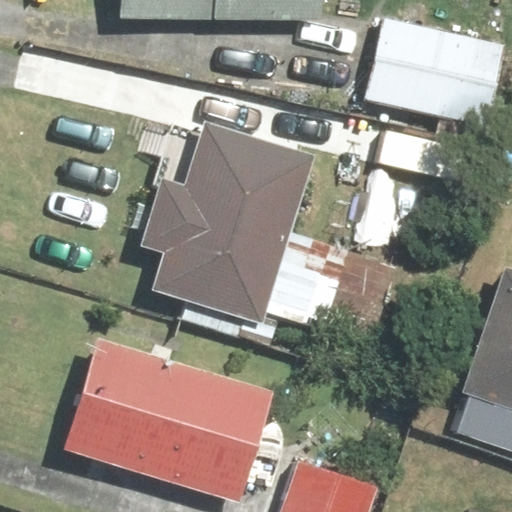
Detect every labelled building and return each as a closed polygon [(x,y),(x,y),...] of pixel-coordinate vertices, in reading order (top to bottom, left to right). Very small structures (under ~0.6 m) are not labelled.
[(115,0),(115,22),(320,22),(319,0),(115,0)] [(499,49),(374,21),(355,102),(481,130),(499,49)] [(309,159),(201,125),(181,189),(156,181),(134,250),(159,258),(148,291),(256,325),(309,159)] [(511,271),(502,268),(457,395),(511,413),(511,271)] [(92,340),(58,449),(237,506),(272,396),(92,340)] [(370,511),(377,488),(293,466),(280,511),(370,511)]
